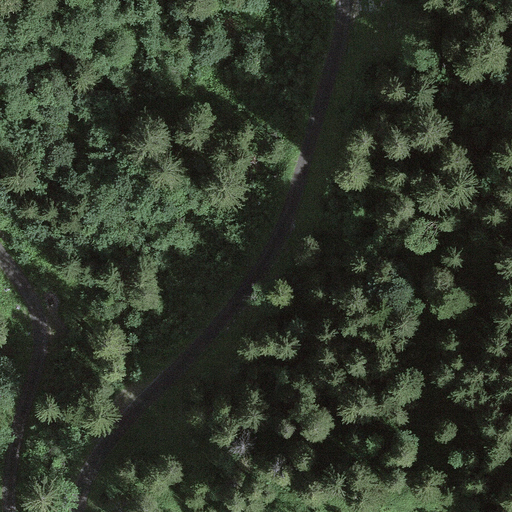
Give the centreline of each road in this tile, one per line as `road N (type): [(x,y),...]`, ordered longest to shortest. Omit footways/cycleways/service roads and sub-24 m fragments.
road 1 (track): [(78,511),(105,446),(211,331),(280,234),(341,30),(342,0)]
road 2 (track): [(0,253),(38,313),(42,345),(17,435),(7,511)]
